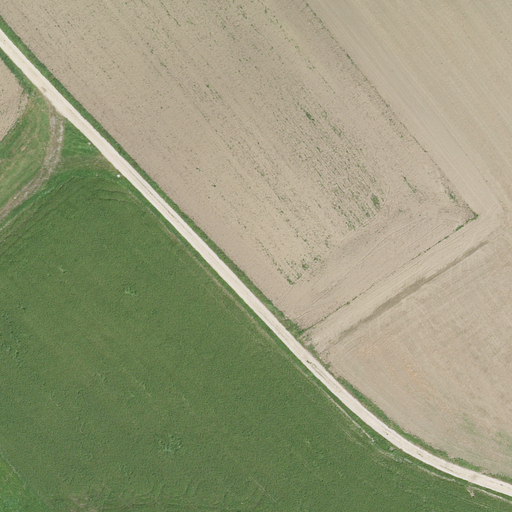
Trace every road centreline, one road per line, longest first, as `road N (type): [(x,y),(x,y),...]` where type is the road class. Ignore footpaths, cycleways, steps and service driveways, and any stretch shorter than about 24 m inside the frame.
road 1 (track): [(0,36),(311,366),(422,461),(511,493)]
road 2 (track): [(51,94),(53,155),(0,222)]
